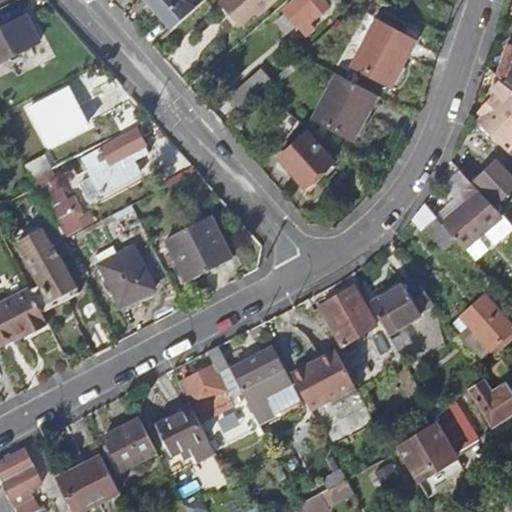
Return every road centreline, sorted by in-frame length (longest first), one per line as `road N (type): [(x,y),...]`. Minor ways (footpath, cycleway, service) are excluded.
road 1 (unclassified): [(81,0),(312,269)]
road 2 (unclassified): [(0,432),(312,269)]
road 3 (unclassified): [(312,269),(375,223),(410,180),(482,0)]
